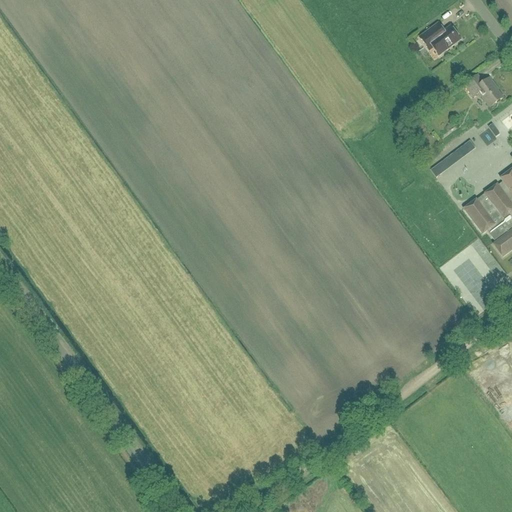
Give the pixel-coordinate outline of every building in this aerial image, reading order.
[(444,33),(438,25),(419,39),(429,52),(432,49),(438,57),(460,41),(451,28),(444,33)] [(440,64),(431,71),(441,85),(457,73),(450,63),(443,68),(440,64)] [(483,85),(477,77),(465,87),(473,98),(479,94),(490,109),(503,99),(494,88),(495,87),(489,80),(483,85)] [(488,128),(495,138),(500,135),(492,125),(488,128)] [(436,182),(475,151),(469,143),(430,174),(436,182)] [(463,210),(482,236),(486,232),(495,244),(493,246),(502,259),(511,251),(511,159),(511,160),(511,169),(499,179),(502,184),(498,187),(497,185),(484,195),(487,199),(479,205),(476,201),(463,210)] [(491,408),(503,400),(501,397),(507,393),(504,388),(500,382),(486,390),(490,396),(486,399),(491,408)]
